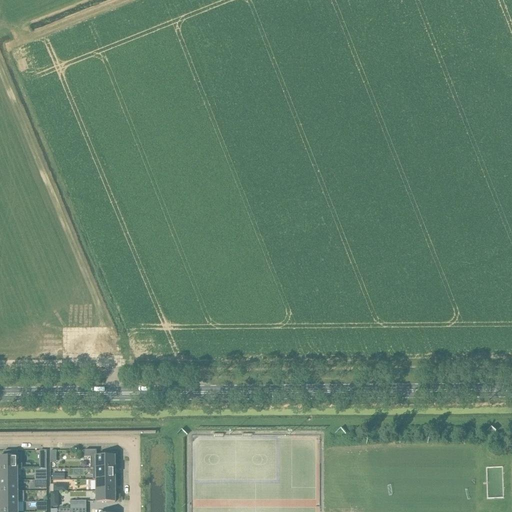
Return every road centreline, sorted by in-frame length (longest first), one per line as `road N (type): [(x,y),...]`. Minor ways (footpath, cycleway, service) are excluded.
road 1 (primary): [(0,394),(511,391)]
road 2 (residential): [(134,511),(134,441),(0,440)]
